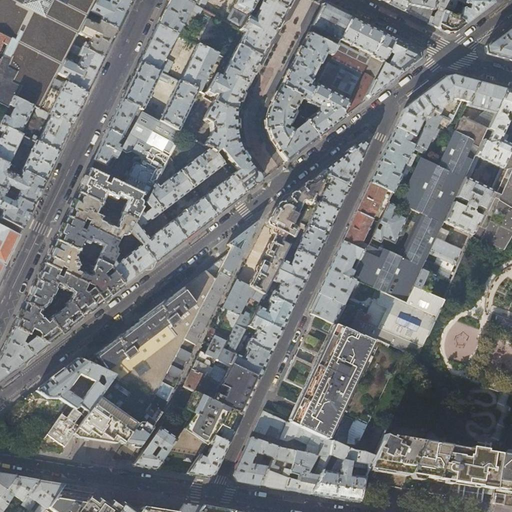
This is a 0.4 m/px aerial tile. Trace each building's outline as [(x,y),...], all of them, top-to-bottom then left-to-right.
[(0,0),(0,59),(9,40),(0,35),(0,0)] [(0,0),(0,35),(9,40),(0,59),(0,104),(8,108),(9,107),(13,98),(71,125),(75,116),(80,105),(58,94),(62,84),(53,80),(55,76),(64,58),(67,53),(71,45),(86,16),(88,12),(93,0),(0,0)] [(130,0),(107,0),(108,0),(107,3),(99,0),(93,0),(88,12),(100,18),(100,19),(99,22),(116,31),(123,16),(131,0),(130,0)] [(197,7),(185,0),(169,0),(165,10),(157,25),(177,35),(190,10),(199,15),(202,9),(197,7)] [(201,0),(197,7),(202,9),(207,0),(217,0),(220,1),(221,0),(235,0),(224,22),(239,30),(247,16),(255,1),(252,0),(201,0)] [(261,0),(252,19),(247,16),(239,30),(245,33),(238,46),(260,58),(290,0),(261,0)] [(386,0),(386,3),(393,7),(403,11),(406,0),(386,0)] [(406,0),(403,11),(427,23),(430,17),(434,6),(436,0),(406,0)] [(436,0),(434,6),(438,7),(437,11),(435,13),(433,18),(430,17),(427,23),(433,26),(437,28),(447,0),(436,0)] [(447,0),(437,28),(443,31),(447,33),(455,32),(461,28),(465,24),(458,20),(461,13),(453,10),(456,1),(464,4),(465,0),(447,0)] [(465,0),(464,4),(469,5),(467,10),(462,9),(461,13),(458,20),(465,24),(479,14),(493,3),(492,0),(465,0)] [(309,31),(307,34),(323,42),(327,35),(339,41),(340,39),(350,19),(335,11),(322,5),(311,27),(317,29),(315,34),(309,31)] [(205,11),(214,16),(217,11),(208,6),(205,11)] [(99,22),(86,16),(71,45),(75,47),(78,40),(82,42),(83,38),(89,41),(87,45),(85,44),(83,45),(81,49),(102,59),(108,47),(116,31),(99,22)] [(350,19),(340,39),(360,49),(371,55),(362,72),(373,78),(381,64),(382,61),(387,53),(393,40),(387,37),(362,25),(350,19)] [(177,35),(157,25),(148,45),(139,63),(166,76),(174,62),(167,59),(168,56),(166,55),(177,35)] [(511,25),(511,26),(484,47),(486,55),(509,61),(511,61),(511,25)] [(335,48),(323,42),(307,34),(279,87),(307,101),(313,90),(308,87),(312,81),(308,77),(310,76),(312,72),(312,69),(314,65),(320,65),(326,54),(331,56),(335,48)] [(393,40),(387,53),(390,54),(386,63),(382,61),(381,64),(400,74),(408,68),(419,60),(418,52),(409,48),(393,40)] [(313,90),(307,101),(306,102),(298,118),(304,121),(305,121),(317,138),(331,127),(360,105),(368,99),(365,95),(373,78),(362,72),(371,55),(360,49),(358,53),(338,43),(335,48),(331,56),(313,90)] [(81,49),(75,47),(71,45),(67,53),(77,57),(75,61),(76,63),(78,64),(77,67),(67,63),(68,60),(64,58),(55,76),(66,81),(67,83),(66,85),(86,94),(94,76),(102,59),(81,49)] [(197,45),(179,82),(197,91),(199,92),(217,54),(197,45)] [(239,100),(260,58),(238,46),(237,46),(220,78),(214,75),(204,93),(211,97),(214,96),(215,96),(211,102),(222,108),(236,111),(239,100)] [(166,76),(139,63),(130,82),(121,100),(141,110),(140,111),(151,118),(154,112),(154,111),(144,106),(157,79),(167,84),(168,83),(170,78),(166,76)] [(400,74),(381,64),(373,78),(365,95),(368,99),(386,85),(400,74)] [(435,85),(420,97),(432,111),(438,114),(441,109),(450,101),(451,100),(454,99),(453,102),(456,103),(457,99),(461,101),(471,81),(466,80),(455,77),(452,76),(445,78),(435,85)] [(474,82),(471,81),(461,101),(460,104),(463,104),(466,105),(477,83),(474,82)] [(197,91),(179,82),(178,82),(158,121),(177,132),(197,91)] [(490,86),(477,83),(466,105),(485,110),(485,111),(471,122),(460,117),(438,162),(439,163),(437,168),(421,159),(420,159),(401,198),(403,199),(406,207),(418,213),(398,256),(367,242),(366,245),(362,251),(358,260),(353,271),(349,278),(361,283),(376,290),(405,303),(412,287),(421,269),(425,260),(441,228),(443,222),(452,203),(455,197),(506,91),(490,86)] [(66,85),(62,84),(58,94),(80,105),(83,99),(86,94),(66,85)] [(306,102),(307,101),(279,87),(267,113),(265,122),(266,131),(268,137),(273,148),(279,155),(279,154),(292,130),(286,127),(299,100),(300,101),(301,100),(306,102)] [(511,92),(506,91),(455,197),(466,202),(463,208),(452,203),(443,222),(472,235),(476,224),(480,216),(474,214),(473,211),(474,210),(475,209),(475,208),(475,207),(477,207),(483,210),(489,196),(491,191),(469,180),(479,158),(501,168),(511,146),(501,141),(500,139),(509,120),(511,121),(510,124),(511,125),(511,92)] [(429,118),(432,111),(420,97),(409,105),(403,109),(399,118),(394,128),(414,136),(424,116),(429,118)] [(10,121),(4,118),(0,125),(20,135),(32,110),(34,112),(36,117),(47,122),(45,128),(42,128),(43,131),(39,139),(33,136),(31,140),(57,153),(64,138),(71,125),(13,98),(9,107),(15,110),(13,111),(9,118),(10,121)] [(137,118),(140,111),(141,110),(121,100),(114,115),(107,130),(126,139),(130,132),(126,130),(132,115),(137,118)] [(235,123),(236,111),(222,108),(211,102),(202,121),(209,125),(209,135),(203,146),(208,149),(212,151),(214,154),(219,151),(236,171),(231,175),(245,193),(253,187),(257,184),(258,176),(246,160),(237,139),(235,123)] [(8,108),(0,104),(0,116),(4,118),(8,108)] [(158,121),(151,118),(140,111),(137,118),(130,132),(126,139),(120,150),(125,153),(132,151),(152,162),(148,170),(136,164),(133,165),(123,186),(139,195),(144,184),(153,188),(155,184),(182,135),(177,132),(158,121)] [(434,158),(452,121),(447,118),(442,116),(424,153),(434,158)] [(305,121),(292,130),(279,154),(286,162),(303,149),(317,138),(305,121)] [(31,140),(20,135),(0,125),(0,133),(2,135),(0,139),(0,162),(7,166),(19,140),(23,142),(23,143),(32,147),(20,172),(43,182),(50,168),(57,153),(31,140)] [(419,138),(414,136),(394,128),(382,156),(369,183),(386,190),(391,192),(392,193),(401,176),(401,175),(399,174),(403,163),(406,165),(412,153),(414,149),(419,139),(419,138)] [(120,150),(126,139),(107,130),(100,145),(93,159),(110,168),(113,163),(108,161),(110,157),(115,160),(120,150)] [(342,156),(322,171),(325,174),(324,176),(330,178),(348,187),(357,167),(367,147),(361,142),(342,156)] [(511,143),(511,146),(501,168),(491,191),(489,196),(511,209),(511,143)] [(216,156),(214,154),(212,151),(208,149),(179,171),(193,188),(223,165),(220,162),(216,156)] [(8,166),(7,166),(0,162),(0,190),(6,193),(9,187),(10,188),(12,189),(11,192),(15,193),(16,191),(19,192),(16,199),(32,206),(38,194),(43,182),(20,172),(13,168),(10,175),(8,173),(8,172),(6,171),(8,166)] [(81,183),(77,194),(101,205),(102,204),(101,204),(105,196),(116,201),(118,197),(126,201),(120,214),(134,221),(141,209),(139,208),(139,207),(140,206),(140,204),(139,203),(139,202),(138,201),(141,195),(139,195),(123,186),(109,180),(107,186),(102,184),(105,178),(88,169),(81,183)] [(483,179),(489,181),(492,172),(487,170),(483,179)] [(157,188),(155,184),(153,188),(149,194),(162,212),(193,188),(179,171),(157,188)] [(325,174),(322,171),(309,182),(298,190),(284,200),(272,210),(266,221),(267,225),(272,227),(270,230),(271,233),(274,234),(269,243),(267,244),(266,247),(266,250),(264,253),(264,255),(265,256),(263,261),(261,260),(260,261),(258,266),(256,266),(254,269),(255,272),(247,286),(263,293),(266,288),(270,279),(275,270),(280,260),(285,252),(287,246),(290,241),(300,223),(308,208),(305,207),(295,226),(291,224),(303,202),(309,205),(312,199),(315,194),(324,176),(325,174)] [(235,201),(245,193),(231,175),(201,199),(214,216),(235,201)] [(342,200),(348,187),(330,178),(324,190),(321,196),(321,197),(318,202),(337,211),(342,200)] [(372,220),(386,190),(369,183),(362,198),(355,212),(372,220)] [(3,200),(6,193),(0,190),(0,211),(3,213),(0,218),(0,219),(21,230),(27,217),(32,206),(16,199),(13,204),(10,203),(11,201),(8,200),(7,202),(5,200),(3,200)] [(101,207),(101,205),(77,194),(71,206),(65,217),(117,242),(120,237),(121,237),(122,237),(123,237),(124,236),(125,235),(126,235),(129,231),(134,221),(120,214),(113,228),(101,222),(102,218),(96,215),(100,207),(101,207)] [(149,194),(141,209),(134,221),(129,231),(137,241),(138,243),(153,263),(164,255),(184,240),(171,222),(147,240),(139,230),(162,212),(149,194)] [(511,229),(511,209),(489,196),(483,210),(480,216),(476,224),(487,228),(481,240),(501,249),(511,229)] [(200,227),(214,216),(201,199),(171,222),(184,240),(200,227)] [(337,211),(318,202),(307,226),(325,235),(331,222),(337,211)] [(382,238),(393,243),(405,218),(393,212),(395,207),(386,202),(377,222),(376,223),(381,225),(378,231),(374,229),(369,237),(380,242),(382,238)] [(361,243),(372,220),(355,212),(347,229),(341,242),(362,251),(366,245),(361,243)] [(56,236),(54,241),(78,252),(78,253),(79,251),(78,251),(82,243),(88,245),(89,242),(102,248),(99,254),(99,253),(95,261),(109,267),(115,255),(114,254),(115,253),(115,252),(115,251),(115,250),(114,249),(113,249),(117,242),(65,217),(59,230),(56,236)] [(246,244),(257,223),(256,222),(242,233),(226,245),(227,246),(230,248),(227,253),(183,339),(194,345),(196,342),(230,275),(246,244)] [(325,235),(307,226),(296,250),(314,259),(319,248),(325,235)] [(0,272),(9,253),(17,236),(0,227),(0,272)] [(441,228),(425,260),(452,271),(461,249),(444,242),(449,232),(441,228)] [(129,231),(126,235),(122,244),(121,245),(125,250),(137,241),(129,231)] [(75,258),(78,252),(54,241),(48,253),(43,264),(67,276),(76,281),(80,273),(77,271),(78,267),(75,258)] [(358,260),(362,251),(341,242),(329,268),(317,293),(343,305),(352,285),(359,288),(361,283),(349,278),(353,271),(348,269),(353,258),(358,260)] [(118,251),(115,255),(109,267),(108,269),(123,286),(136,276),(153,263),(138,243),(135,246),(137,248),(123,258),(118,251)] [(308,272),(314,259),(296,250),(293,257),(290,264),(280,260),(275,270),(303,283),(308,272)] [(154,394),(183,339),(227,253),(193,280),(151,312),(123,333),(99,352),(86,362),(85,362),(113,375),(154,394)] [(425,260),(421,269),(451,282),(455,273),(452,271),(425,260)] [(108,269),(109,267),(95,261),(89,274),(87,273),(86,275),(80,273),(76,281),(85,285),(87,287),(91,289),(92,290),(102,302),(114,293),(123,286),(108,269)] [(61,289),(67,276),(43,264),(33,284),(24,304),(41,311),(48,304),(56,287),(61,289)] [(451,282),(421,269),(412,287),(442,300),(451,282)] [(275,270),(270,279),(280,284),(276,292),(275,291),(273,292),(271,297),(292,306),(297,295),(303,283),(275,270)] [(85,285),(76,281),(67,276),(61,289),(68,292),(71,294),(68,301),(81,318),(91,310),(102,302),(92,290),(91,289),(87,287),(85,285)] [(261,299),(263,293),(247,286),(238,281),(236,280),(227,298),(222,307),(226,309),(238,316),(250,295),(260,300),(261,299)] [(427,334),(442,300),(412,287),(405,303),(376,290),(373,298),(375,299),(367,316),(369,317),(366,323),(422,348),(427,334)] [(335,326),(344,306),(343,305),(317,293),(313,303),(309,310),(311,311),(309,314),(313,316),(335,326)] [(292,306),(271,297),(268,302),(268,303),(269,303),(269,304),(270,304),(267,312),(257,307),(254,314),(252,317),(281,330),(285,320),(292,306)] [(71,326),(81,318),(68,301),(63,304),(63,308),(54,314),(51,315),(48,319),(60,334),(71,326)] [(39,315),(41,311),(24,304),(18,315),(13,327),(27,334),(28,335),(31,329),(37,332),(39,335),(37,339),(47,344),(54,339),(60,334),(48,319),(46,321),(39,315)] [(224,341),(238,316),(226,309),(221,319),(224,321),(221,326),(217,334),(215,333),(213,335),(214,336),(224,341)] [(247,326),(252,317),(254,314),(246,311),(242,318),(238,316),(224,341),(215,359),(227,364),(228,363),(233,353),(237,345),(243,334),(247,326)] [(359,336),(366,323),(369,317),(367,316),(358,312),(348,332),(359,336)] [(371,342),(359,336),(348,332),(335,326),(313,316),(310,324),(301,343),(298,349),(315,356),(311,364),(295,356),(288,371),(283,380),(302,389),(290,414),(287,422),(320,437),(320,438),(325,440),(371,342)] [(252,317),(247,326),(256,330),(254,334),(255,335),(254,338),(252,337),(250,338),(247,343),(270,354),(274,344),(281,330),(252,317)] [(22,343),(27,334),(13,327),(3,347),(0,353),(0,380),(47,344),(37,339),(31,336),(29,339),(31,339),(25,344),(22,343)] [(243,334),(237,345),(241,346),(246,336),(243,334)] [(215,359),(224,341),(214,336),(209,345),(204,354),(215,359)] [(190,353),(194,345),(183,339),(154,394),(156,395),(167,400),(170,393),(174,385),(180,373),(190,353)] [(270,354),(247,343),(245,349),(245,352),(247,352),(246,356),(244,355),(242,358),(233,353),(228,363),(230,364),(258,378),(263,368),(270,354)] [(203,354),(200,352),(195,361),(186,379),(182,387),(193,392),(212,401),(216,393),(219,387),(230,364),(228,363),(227,364),(215,359),(204,354),(203,354)] [(83,418),(113,375),(85,362),(77,359),(61,371),(48,381),(35,391),(46,398),(57,398),(67,406),(72,410),(79,415),(83,418)] [(249,398),(258,378),(230,364),(219,387),(227,391),(224,397),(216,393),(212,401),(236,412),(241,414),(249,398)] [(156,395),(154,394),(113,375),(83,418),(77,427),(71,435),(72,435),(95,439),(122,444),(150,404),(156,395)] [(236,412),(212,401),(193,392),(184,410),(193,414),(176,439),(168,451),(169,451),(199,456),(207,445),(220,426),(228,429),(230,423),(236,412)] [(162,412),(150,404),(122,444),(134,445),(139,446),(151,429),(162,412)] [(167,418),(175,405),(174,405),(166,417),(167,418)] [(170,420),(179,407),(175,405),(167,418),(170,420)] [(72,424),(79,415),(72,410),(65,419),(60,415),(36,450),(48,452),(58,453),(71,435),(77,427),(72,424)] [(294,440),(295,438),(308,444),(305,452),(278,448),(273,457),(270,463),(259,486),(271,488),(298,492),(310,494),(322,471),(329,457),(330,455),(331,442),(325,440),(320,438),(320,437),(287,422),(262,411),(257,422),(253,431),(265,435),(270,425),(279,429),(275,438),(279,439),(289,441),(294,440)] [(168,451),(176,439),(161,429),(163,426),(161,425),(132,465),(153,469),(156,469),(168,451)] [(233,432),(228,429),(220,426),(207,445),(210,446),(204,459),(199,456),(186,474),(196,476),(207,478),(213,474),(222,455),(233,432)] [(383,435),(373,456),(366,473),(364,478),(363,482),(379,485),(402,489),(422,441),(393,436),(393,437),(390,436),(389,438),(383,435)] [(263,451),(273,457),(278,448),(250,438),(232,475),(236,482),(247,484),(259,486),(270,463),(267,461),(265,464),(252,462),(252,458),(255,450),(262,453),(263,451)] [(331,442),(330,455),(337,459),(331,472),(322,471),(310,494),(322,496),(346,500),(358,502),(363,482),(364,478),(366,473),(363,473),(360,475),(360,477),(348,475),(350,462),(365,465),(366,473),(373,456),(362,452),(352,451),(331,441),(331,442)] [(434,480),(448,445),(422,441),(402,489),(411,490),(422,492),(427,478),(434,480)] [(476,450),(448,445),(434,480),(427,478),(422,492),(431,493),(447,496),(467,499),(484,502),(492,503),(494,496),(492,496),(493,489),(499,454),(476,450)] [(511,456),(499,454),(493,489),(505,491),(503,505),(511,506),(511,456)] [(3,475),(0,474),(0,499),(16,477),(3,475)] [(24,478),(16,477),(0,499),(0,511),(1,511),(7,504),(7,503),(13,495),(32,508),(36,502),(39,504),(34,511),(44,511),(64,485),(45,482),(24,478)] [(72,486),(64,485),(44,511),(73,511),(90,489),(83,488),(72,486)] [(139,511),(143,508),(124,505),(88,499),(87,499),(77,511),(139,511)]
